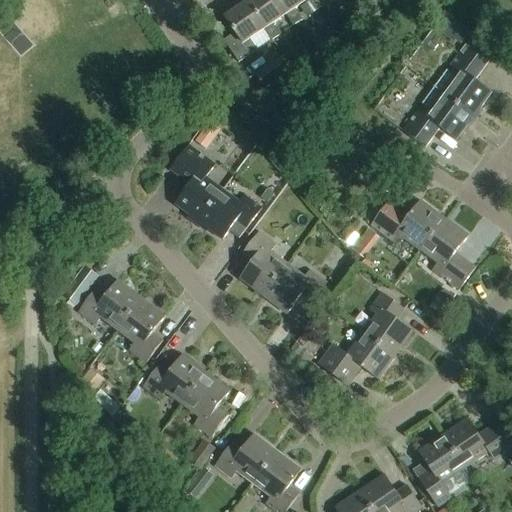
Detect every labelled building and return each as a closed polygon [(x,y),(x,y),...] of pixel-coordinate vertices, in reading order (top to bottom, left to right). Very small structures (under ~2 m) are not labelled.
[(276,0),(253,0),(247,5),(264,30),(261,32),(268,43),(277,37),(270,26),(284,16),(287,15),(276,0)] [(309,0),(276,0),(287,15),(284,16),(292,27),(300,21),(293,11),(306,2),(309,0)] [(309,0),(306,2),(313,12),(323,6),(318,0),(309,0)] [(224,20),(235,35),(223,44),(237,65),(255,53),(247,42),(261,32),(264,30),(247,5),(224,20)] [(444,14),(434,27),(460,46),(462,43),(465,39),(468,34),(469,32),(444,14)] [(320,44),(322,48),(326,54),(337,46),(331,37),(320,44)] [(466,45),(459,55),(446,72),(453,77),(441,94),(474,118),(491,95),(474,82),(489,61),(466,45)] [(254,75),(264,90),(288,74),(278,59),(254,75)] [(425,149),(432,140),(439,130),(456,143),(474,118),(441,94),(428,111),(421,106),(402,132),(425,149)] [(219,132),(209,124),(194,143),(204,151),(219,132)] [(186,150),(184,152),(167,174),(187,189),(174,205),(198,223),(222,192),(205,179),(212,170),(186,150)] [(222,192),(198,223),(223,242),(235,225),(245,232),(261,210),(244,196),(238,204),(222,192)] [(267,193),(260,201),(267,205),(273,197),(267,193)] [(369,227),(398,248),(403,241),(419,253),(442,220),(419,202),(406,219),(386,204),(369,227)] [(474,270),(465,263),(455,256),(467,239),(442,220),(419,253),(437,266),(431,273),(458,293),(474,270)] [(359,259),(377,237),(367,230),(350,251),(359,259)] [(263,298),(287,266),(270,254),(275,247),(258,234),(242,256),(252,264),(240,281),(263,298)] [(303,279),(287,266),(263,298),(287,316),(299,299),(309,307),(326,285),(308,272),(303,279)] [(84,268),(63,297),(75,307),(97,278),(84,268)] [(117,332),(141,300),(117,282),(105,299),(95,292),(79,314),(96,327),(101,320),(117,332)] [(452,296),(444,290),(430,308),(439,314),(452,296)] [(362,334),(394,358),(412,334),(395,322),(402,311),(380,295),(368,312),(375,317),(362,334)] [(165,318),(141,300),(117,332),(135,345),(130,351),(146,364),(163,342),(153,335),(165,318)] [(318,366),(324,371),(347,387),(360,370),(376,382),(394,358),(362,334),(345,357),(332,347),(318,366)] [(303,338),(299,344),(304,348),(309,342),(303,338)] [(181,407),(206,374),(182,356),(169,373),(160,366),(143,389),(160,402),(165,395),(181,407)] [(89,372),(81,382),(94,393),(102,382),(89,372)] [(230,392),(206,374),(181,407),(198,420),(194,426),(211,439),(228,417),(217,409),(230,392)] [(465,470),(489,454),(494,462),(511,449),(511,444),(498,424),(479,437),(468,420),(442,437),(465,470)] [(237,473),(253,486),(277,454),(253,436),(241,453),(231,445),(214,468),(231,481),(237,473)] [(448,481),(465,470),(442,437),(418,453),(430,471),(420,477),(436,500),(453,489),(448,481)] [(215,451),(202,442),(188,461),(201,470),(215,451)] [(277,454),(253,486),(270,499),(265,506),(273,511),(286,511),(298,496),(289,489),(301,472),(277,454)] [(196,480),(186,492),(195,499),(212,477),(203,470),(196,480)] [(384,476),(360,493),(372,511),(418,511),(422,510),(406,486),(396,493),(384,476)] [(336,511),(372,511),(360,493),(335,510),(336,511)]
